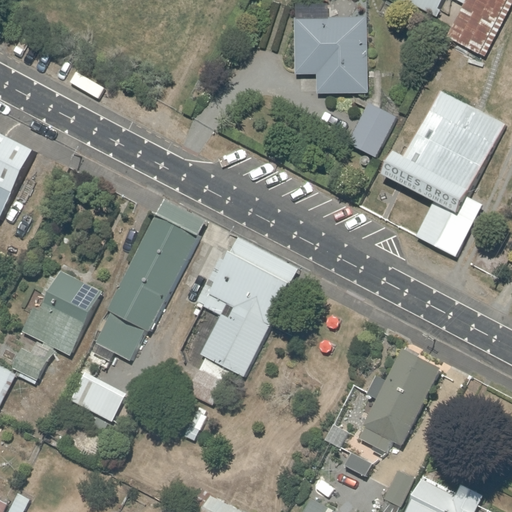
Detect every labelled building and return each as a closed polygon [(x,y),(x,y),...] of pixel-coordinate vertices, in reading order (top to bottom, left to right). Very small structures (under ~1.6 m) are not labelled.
[(401,0),(434,17),(443,0),(401,0)] [(511,0),(457,0),(466,4),(449,39),(488,58),(511,10),(511,0)] [(369,93),(368,19),(327,20),(296,20),(297,75),(319,74),(319,94),(369,93)] [(461,217),(508,126),(444,93),(409,160),(401,156),(389,180),(436,205),(461,217)] [(397,117),(370,104),(351,144),(378,157),(397,117)] [(36,151),(0,132),(0,220),(0,221),(36,151)] [(210,225),(168,202),(92,340),(134,363),(210,225)] [(477,226),(461,217),(436,205),(419,239),(460,260),(477,226)] [(303,273),(242,240),(206,307),(224,317),(203,357),(244,379),(303,273)] [(63,271),(45,307),(38,304),(24,332),(40,340),(37,347),(25,342),(12,369),(18,372),(17,374),(38,384),(57,349),(71,356),(85,328),(104,291),(63,271)] [(372,393),(382,398),(364,437),(392,450),(397,439),(407,443),(441,366),(404,349),(390,379),(380,375),(372,393)] [(0,408),(16,374),(17,374),(18,372),(12,369),(0,363),(0,408)] [(131,392),(88,372),(76,398),(118,418),(131,392)] [(211,415),(199,408),(184,434),(196,440),(211,415)] [(351,433),(335,425),(326,441),(342,450),(351,433)] [(352,453),(345,469),(339,481),(354,489),(361,476),(366,479),(374,464),(352,453)] [(401,511),(417,478),(398,469),(385,498),(389,500),(383,511),(401,511)] [(498,511),(501,506),(466,490),(425,470),(413,495),(416,497),(408,511),(498,511)] [(25,511),(32,499),(19,492),(8,511),(25,511)] [(246,511),(212,494),(202,511),(246,511)] [(305,511),(334,511),(312,500),(305,511)]
